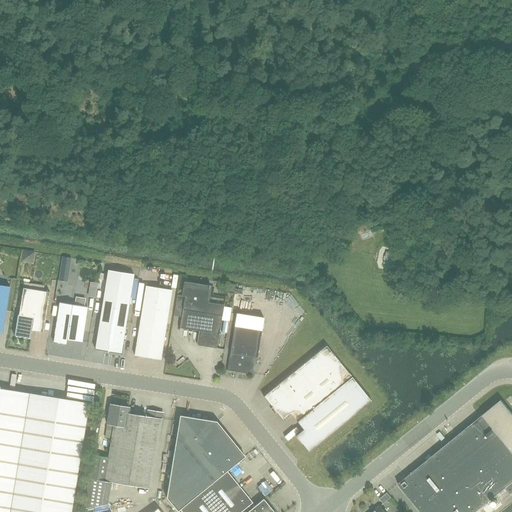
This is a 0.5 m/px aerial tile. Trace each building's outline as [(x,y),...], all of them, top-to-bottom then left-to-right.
[(413,259),(396,256),(394,266),(411,270),(413,259)] [(69,266),(70,258),(62,257),(61,265),(69,266)] [(121,353),(129,303),(133,274),(108,270),(95,349),(121,353)] [(49,292),(41,291),(42,285),(24,282),(18,314),(17,314),(14,336),(31,338),(32,330),(43,332),(49,292)] [(179,328),(199,331),(196,345),(217,348),(223,304),(206,301),(209,284),(207,284),(207,286),(185,282),(183,291),(185,292),(179,328)] [(0,325),(3,326),(9,287),(0,284),(0,325)] [(160,359),(166,324),(172,290),(146,286),(140,319),(135,355),(160,359)] [(67,340),(82,342),(87,306),(59,302),(53,342),(66,344),(67,340)] [(234,307),(233,322),(260,324),(262,309),(234,307)] [(234,326),(227,370),(252,374),(255,357),(257,357),(262,330),(234,326)] [(291,414),(297,421),(303,429),(296,436),(309,452),(371,401),(326,345),(264,396),(283,420),(291,414)] [(0,511),(66,511),(71,511),(89,403),(0,388),(0,511)] [(511,412),(501,399),(398,484),(420,511),(475,511),(506,487),(511,493),(511,492),(511,412)] [(111,483),(150,489),(163,412),(148,410),(147,416),(127,413),(128,407),(111,404),(107,424),(113,425),(108,457),(92,455),(84,509),(107,504),(111,483)] [(177,511),(180,509),(182,511),(274,511),(263,499),(255,505),(227,471),(245,456),(216,422),(179,416),(166,497),(177,511)] [(265,496),(274,493),(270,482),(261,485),(265,496)] [(387,493),(379,499),(383,503),(390,498),(387,493)]
